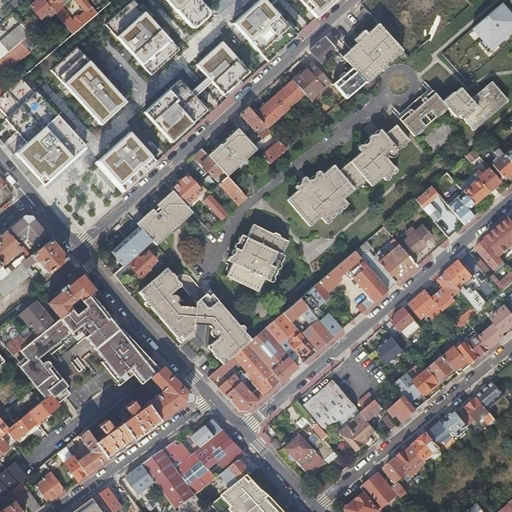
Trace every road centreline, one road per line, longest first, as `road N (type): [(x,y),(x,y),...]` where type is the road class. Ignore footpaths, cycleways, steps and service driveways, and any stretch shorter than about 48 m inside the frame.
road 1 (residential): [(75,251),(350,0)]
road 2 (residential): [(511,199),(241,431)]
road 3 (residential): [(511,348),(316,510)]
road 4 (residential): [(211,400),(75,251)]
road 5 (residential): [(211,400),(56,511)]
road 6 (unknown): [(24,390),(130,311)]
